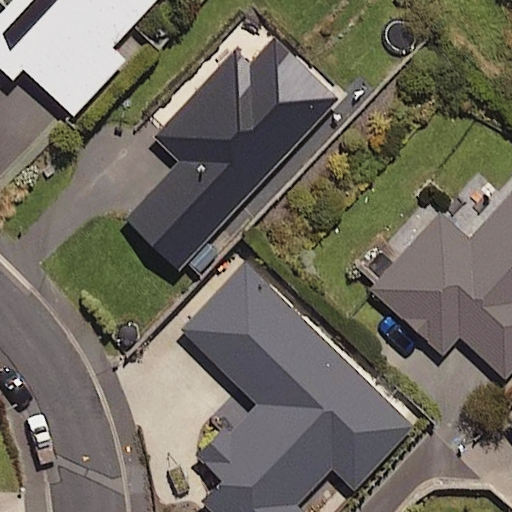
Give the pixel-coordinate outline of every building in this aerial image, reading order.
[(111,35),(130,13),(160,40),(195,0),(0,0),(0,51),(11,61),(20,50),(74,98),(121,44),(111,35)] [(233,213),(338,100),(329,92),(334,87),(274,30),(248,58),(230,41),(153,124),(178,147),(123,207),(177,256),(224,205),(233,213)] [(511,179),(465,232),(434,204),(365,281),(437,345),(453,328),(497,367),(511,350),(511,179)] [(411,416),(247,254),(182,320),(255,392),(201,446),(222,465),(202,486),(228,511),(313,511),(293,491),(331,452),(354,474),(411,416)] [(511,405),(501,414),(511,428),(511,405)]
